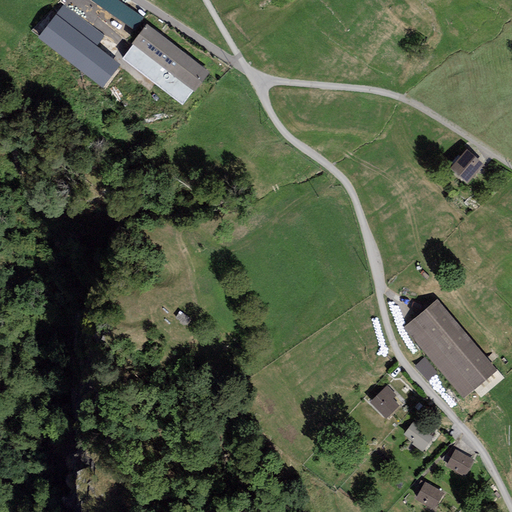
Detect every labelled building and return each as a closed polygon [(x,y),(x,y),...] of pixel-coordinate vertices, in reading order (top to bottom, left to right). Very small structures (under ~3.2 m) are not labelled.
[(119,0),(93,0),(134,29),(143,17),(119,0)] [(105,35),(63,3),(38,35),(103,85),(121,63),(98,45),(105,35)] [(147,25),(122,59),(182,105),(208,72),(147,25)] [(450,169),(467,184),(485,165),(467,149),(450,169)] [(437,300),(404,328),(463,399),(496,371),(437,300)] [(423,359),(414,366),(427,381),(436,373),(423,359)] [(370,403),(386,419),(399,406),(392,399),(396,395),(387,386),(370,403)] [(414,422),(403,435),(422,451),(433,438),(414,422)] [(455,450),(445,466),(464,477),(474,461),(455,450)] [(426,483),(416,499),(434,509),(443,493),(426,483)]
